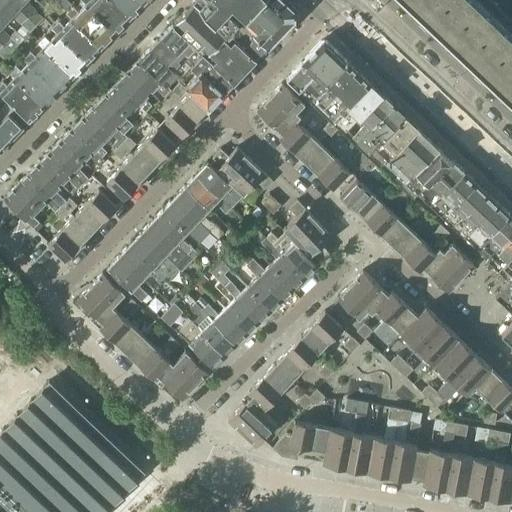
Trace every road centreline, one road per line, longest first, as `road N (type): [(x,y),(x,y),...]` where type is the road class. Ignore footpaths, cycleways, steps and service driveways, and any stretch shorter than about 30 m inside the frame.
road 1 (residential): [(446,511),(279,482),(229,466),(175,429)]
road 2 (residential): [(175,429),(364,242)]
road 3 (residential): [(49,298),(230,116)]
road 4 (residential): [(0,166),(162,0)]
road 5 (secondary): [(511,158),(342,0)]
road 6 (residential): [(511,370),(364,242)]
road 7 (residential): [(364,242),(230,116)]
road 8 (residential): [(230,116),(337,0)]
road 9 (residential): [(175,429),(61,323)]
